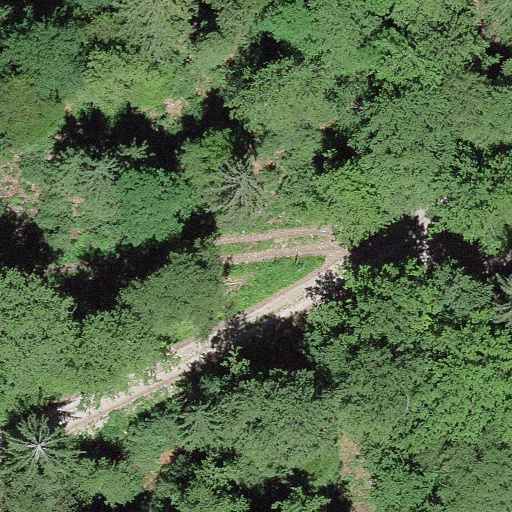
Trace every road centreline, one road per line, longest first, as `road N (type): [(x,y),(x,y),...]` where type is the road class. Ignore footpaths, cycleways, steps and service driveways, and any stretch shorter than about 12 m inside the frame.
road 1 (track): [(0,462),(353,279),(511,175)]
road 2 (track): [(0,294),(451,215)]
road 3 (track): [(511,252),(353,279)]
